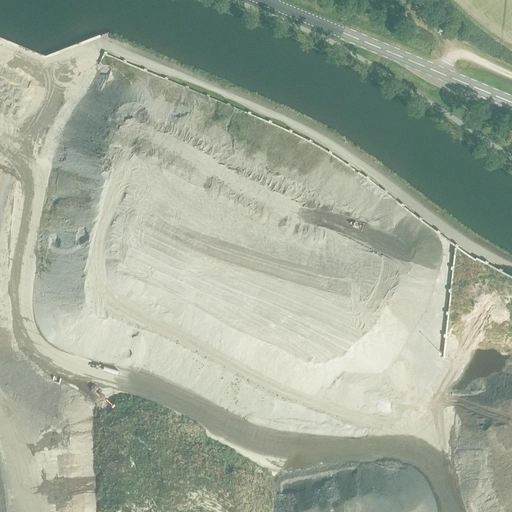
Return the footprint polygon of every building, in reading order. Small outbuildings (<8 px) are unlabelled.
[(183,86),(160,81),(159,78),(141,64),(140,65),(134,64),(135,60),(103,53),(80,160),(87,160),(92,164),(89,167),(104,178),(133,142),(137,144),(149,129),(150,140),(153,124),(159,125),(159,140),(162,126),(178,125),(172,121),(176,103),(174,102),(178,97),(172,95),(172,92),(179,93),(180,92),(159,87),(183,86)] [(447,280),(458,285),(462,277),(451,272),(447,280)] [(416,278),(409,295),(432,304),(439,287),(416,278)] [(464,280),(462,285),(473,291),(475,286),(464,280)] [(416,341),(424,321),(402,311),(394,331),(416,341)]
